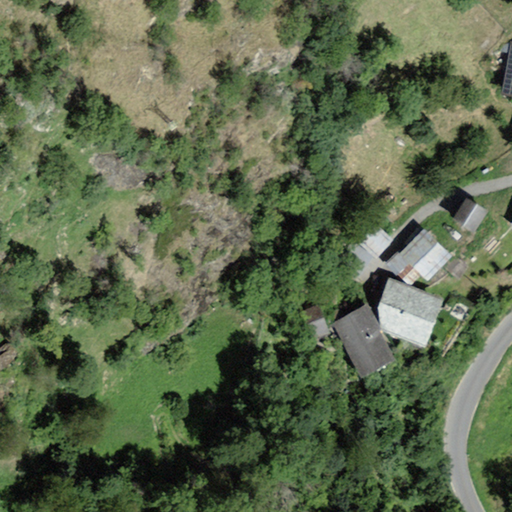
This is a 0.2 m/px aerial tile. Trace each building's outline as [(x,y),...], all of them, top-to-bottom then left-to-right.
[(511,44),(510,44),(500,96),(511,97),(511,44)] [(466,195),(453,214),(473,227),(486,208),(466,195)] [(393,244),(376,226),(359,242),(376,260),(393,244)] [(452,257),(424,228),(388,263),(409,286),(421,275),(427,281),(452,257)] [(442,299),(389,277),(377,309),(380,328),(425,345),(442,299)] [(396,362),(368,304),(332,322),(361,379),(396,362)]
